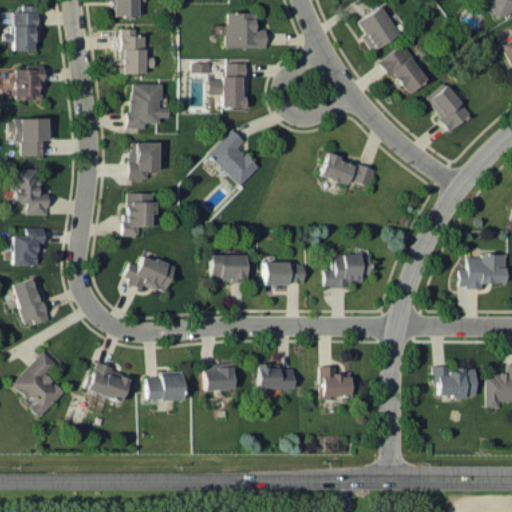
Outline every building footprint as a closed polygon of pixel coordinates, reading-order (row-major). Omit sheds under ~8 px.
[(112,0),(112,14),(135,15),(135,0),(142,0),(112,0)] [(511,0),(485,0),(493,17),(511,8),(511,0)] [(10,48),(33,49),(33,4),(20,4),(20,10),(10,10),(10,32),(1,32),(1,40),(10,40),(10,48)] [(367,49),(395,34),(379,5),(351,19),(367,49)] [(262,46),(262,28),(251,27),(251,12),(223,11),(222,45),(262,46)] [(116,72),(141,72),(142,66),(150,66),(150,56),(141,55),(141,33),(132,33),(132,27),(117,27),(116,72)] [(511,35),(497,41),(507,65),(511,63),(511,35)] [(374,60),(385,74),(389,71),(404,92),(424,77),(398,43),(374,60)] [(241,106),(242,62),(222,61),(221,77),(205,77),(205,92),(218,93),(217,106),(241,106)] [(40,64),(22,63),(22,68),(11,67),(11,98),(40,98),(40,64)] [(467,111),(439,80),(420,98),(448,129),(467,111)] [(157,82),(125,82),(126,126),(142,126),(142,121),(155,121),(155,115),(165,115),(165,106),(157,106),(157,82)] [(44,116),(3,117),(4,129),(10,129),(10,140),(17,140),(17,154),(37,154),(37,139),(44,139),(44,116)] [(240,140),(228,128),(204,152),(236,184),(255,165),(234,146),(240,140)] [(125,177),(143,177),(143,169),(154,169),(155,141),(126,140),(125,177)] [(371,167),(324,151),(316,174),(344,183),(345,178),(365,185),(371,167)] [(22,213),(43,213),(44,192),(35,192),(35,167),(10,167),(9,202),(23,202),(22,213)] [(134,225),(148,225),(148,212),(151,212),(151,191),(124,191),(123,213),(119,213),(118,234),(134,234),(134,225)] [(8,263),(32,263),(33,243),(39,243),(40,226),(21,226),(21,234),(8,234),(8,263)] [(171,266),(140,252),(134,264),(126,261),(119,277),(139,286),(140,282),(161,291),(171,266)] [(243,253),(208,252),(207,279),(242,280),(243,253)] [(320,268),(320,286),(345,285),(345,280),(359,280),(359,273),(366,273),(366,252),(329,253),(329,268),(320,268)] [(502,281),(502,253),(464,254),(464,268),(455,268),(455,287),(479,286),(479,281),(502,281)] [(260,282),(300,282),(299,260),(260,261),(260,282)] [(19,321),(30,318),(31,322),(43,318),(30,276),(8,283),(19,321)] [(8,382),(29,403),(25,407),(34,416),(59,391),(40,372),(51,361),(39,349),(8,382)] [(82,387),(117,400),(127,375),(91,362),(82,387)] [(200,363),(201,388),(229,387),(229,362),(200,363)] [(482,373),(483,405),(496,405),(496,399),(511,398),(511,362),(503,363),(503,372),(482,373)] [(289,367),(275,367),(275,363),(254,363),(254,387),(289,387),(289,367)] [(346,395),(346,372),(331,372),(331,364),(315,364),(315,395),(346,395)] [(471,368),(444,368),(444,364),(428,364),(428,381),(434,381),(434,395),(462,395),(462,393),(471,393),(471,368)] [(180,397),(179,370),(156,371),(157,375),(143,376),(143,398),(180,397)]
